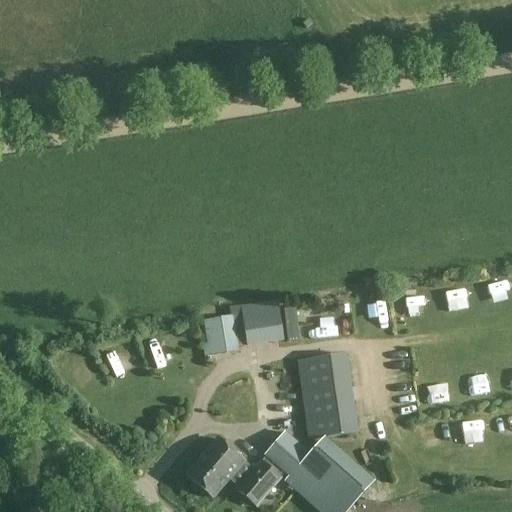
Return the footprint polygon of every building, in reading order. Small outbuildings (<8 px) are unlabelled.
[(237,350),(232,319),(209,321),(213,353),(237,350)] [(152,371),(171,364),(164,344),(145,350),(152,371)] [(308,442),(358,435),(347,356),(297,363),(308,442)] [(426,407),(448,405),(445,374),(422,376),(426,407)] [(285,434),(265,457),(266,459),(284,475),(288,479),(287,481),(321,511),(346,511),(369,487),(321,443),(309,456),(285,434)] [(244,464),(218,441),(187,476),(213,499),(244,464)] [(280,479),(262,464),(237,492),(256,508),(280,479)]
